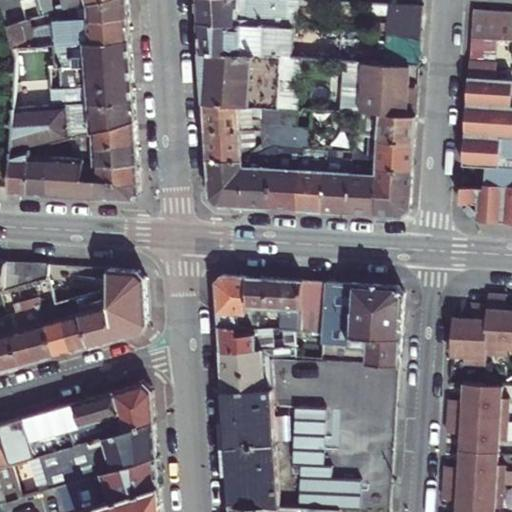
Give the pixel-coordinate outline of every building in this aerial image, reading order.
[(64,9),(60,0),(55,0),(59,11),(64,9)] [(70,18),(129,14),(128,0),(94,0),(88,2),(69,7),(70,18)] [(196,0),(198,22),(290,28),(292,0),(196,0)] [(424,7),(391,5),(389,34),(422,36),(424,7)] [(27,20),(29,19),(35,17),(33,11),(26,13),(27,20)] [(470,40),(511,43),(511,41),(511,14),(472,11),(470,40)] [(32,28),(53,22),(56,22),(57,19),(52,19),(51,12),(35,17),(29,19),(32,28)] [(19,15),(20,21),(27,20),(26,13),(19,15)] [(59,43),(131,38),(129,14),(70,18),(57,19),(56,22),(53,22),(53,29),(58,29),(59,43)] [(35,39),(32,28),(29,19),(27,20),(20,21),(9,25),(15,46),(40,44),(39,39),(35,39)] [(290,28),(198,22),(200,53),(281,58),(289,58),(290,28)] [(422,36),(389,34),(387,64),(411,66),(420,66),(422,36)] [(131,38),(59,43),(54,43),(56,66),(60,66),(132,62),(131,38)] [(15,46),(19,57),(14,153),(33,147),(73,137),(77,135),(136,118),(134,83),(89,86),(75,87),(62,88),(60,66),(56,66),(54,43),(40,44),(15,46)] [(200,53),(204,104),(260,107),(267,107),(278,109),(281,58),(200,53)] [(134,83),(132,62),(60,66),(62,88),(75,87),(74,75),(88,74),(89,86),(134,83)] [(387,64),(364,63),(361,114),(366,114),(371,114),(417,117),(418,98),(409,97),(410,88),(411,66),(387,64)] [(477,223),(511,225),(511,168),(498,168),(498,159),(511,159),(511,107),(511,108),(511,89),(511,81),(495,81),(496,65),(469,63),(463,168),(485,169),(484,191),(461,190),(461,206),(477,223)] [(410,88),(409,97),(418,98),(418,89),(410,88)] [(240,116),(261,117),(260,107),(204,104),(206,131),(241,133),(241,131),(245,131),(245,126),(240,125),(240,116)] [(218,205),(271,208),(272,169),(277,169),(278,164),(278,159),(278,149),(296,150),(306,151),(307,144),(311,144),(314,111),(278,109),(267,107),(260,107),(261,117),(261,125),(261,127),(262,131),(262,137),(263,144),(255,149),(243,158),(244,161),(207,160),(210,198),(218,205)] [(380,138),(380,142),(415,144),(417,117),(371,114),(369,137),(380,138)] [(261,125),(261,117),(240,116),(240,125),(245,126),(245,131),(255,131),(255,125),(261,125)] [(96,148),(138,142),(136,118),(77,135),(80,144),(82,150),(96,148)] [(207,160),(244,161),(243,158),(255,149),(255,131),(245,131),(241,131),(241,133),(206,131),(207,160)] [(139,162),(138,142),(96,148),(97,165),(139,162)] [(415,144),(380,142),(378,169),(384,170),(413,172),(415,144)] [(31,193),(33,155),(33,147),(14,153),(12,192),(31,193)] [(271,208),(299,210),(301,171),(302,157),(306,157),(306,151),(296,150),(296,157),(292,156),(291,170),(285,169),(284,165),(278,164),(277,169),(272,169),(271,208)] [(324,212),(327,152),(321,152),(321,157),(317,157),(316,172),(301,171),(299,210),(324,212)] [(349,213),(351,174),(353,154),(344,153),(344,162),(334,161),(334,153),(327,152),(324,212),(349,213)] [(52,157),(33,155),(31,193),(50,195),(52,157)] [(72,158),(52,157),(50,195),(69,196),(72,158)] [(72,158),(69,196),(89,197),(89,177),(87,177),(86,159),(72,158)] [(140,182),(139,162),(97,165),(98,177),(98,180),(140,182)] [(383,193),(384,170),(378,169),(378,176),(375,215),(403,216),(410,210),(412,195),(383,193)] [(413,172),(384,170),(383,193),(412,195),(413,172)] [(375,215),(378,176),(351,174),(349,213),(375,215)] [(98,180),(98,177),(89,177),(89,197),(134,200),(141,194),(140,182),(98,180)] [(6,291),(19,287),(38,282),(49,279),(50,265),(7,262),(6,291)] [(139,270),(112,268),(112,274),(112,288),(79,297),(92,346),(143,331),(149,322),(147,277),(139,270)] [(247,312),(248,276),(223,275),(217,282),(220,324),(238,325),(236,312),(247,312)] [(280,328),(295,329),(300,329),(303,280),(248,276),(247,312),(246,326),(258,326),(259,308),(281,309),(280,328)] [(325,358),(329,281),(303,280),(300,329),(295,329),(296,346),(297,357),(325,358)] [(329,281),(325,358),(401,363),(405,293),(399,286),(329,281)] [(511,312),(505,312),(506,297),(489,296),(488,307),(472,306),(471,320),(454,319),(452,358),(464,359),(464,366),(485,367),(485,357),(508,359),(508,351),(511,351),(511,312)] [(92,346),(79,297),(66,301),(62,307),(75,350),(92,346)] [(75,350),(62,307),(58,308),(45,311),(57,356),(75,350)] [(57,356),(45,311),(27,316),(40,361),(57,356)] [(246,326),(247,312),(236,312),(238,325),(246,326)] [(40,361),(27,316),(9,322),(22,366),(40,361)] [(22,366),(9,322),(0,324),(0,355),(4,370),(22,366)] [(220,324),(222,349),(257,348),(255,331),(238,330),(238,325),(220,324)] [(275,347),(296,346),(295,329),(280,328),(273,328),(275,347)] [(257,348),(222,349),(224,389),(272,387),(274,387),(272,357),(288,358),(297,358),(297,357),(296,346),(275,347),(271,347),(264,348),(257,348)] [(145,382),(114,391),(119,408),(110,409),(117,432),(156,422),(153,389),(145,382)] [(281,506),(272,387),(224,389),(232,504),(281,506)] [(494,511),(495,509),(503,510),(505,468),(497,468),(499,443),(507,443),(509,402),(501,401),(502,389),(464,387),(463,403),(448,402),(447,436),(460,437),(458,470),(445,469),(443,502),(456,503),(455,511),(494,511)] [(119,408),(114,391),(93,397),(104,436),(117,432),(110,409),(119,408)] [(93,397),(75,402),(80,423),(72,426),(77,444),(104,436),(93,397)] [(75,402),(24,416),(35,455),(53,450),(68,446),(77,444),(72,426),(80,423),(75,402)] [(296,407),(294,465),(302,465),(300,508),(361,510),(363,480),(332,479),(333,466),(325,466),(327,408),(296,407)] [(24,416),(1,423),(11,463),(35,455),(24,416)] [(68,446),(79,478),(158,456),(156,422),(117,432),(104,436),(77,444),(68,446)] [(1,423),(0,423),(0,475),(7,499),(21,495),(11,463),(1,423)] [(63,483),(53,450),(35,455),(11,463),(21,495),(56,485),(63,483)] [(158,456),(79,478),(63,483),(56,485),(64,511),(69,511),(160,485),(158,456)] [(161,511),(160,485),(69,511),(161,511)]
